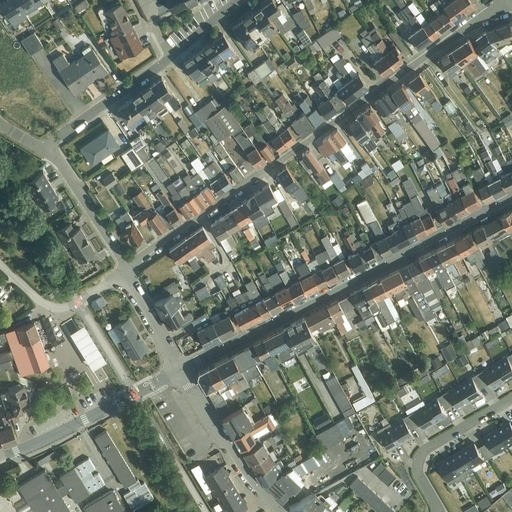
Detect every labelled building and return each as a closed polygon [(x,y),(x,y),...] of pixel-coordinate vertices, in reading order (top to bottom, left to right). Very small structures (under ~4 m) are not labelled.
[(26,15),(16,0),(6,0),(0,4),(0,5),(12,24),(26,15)] [(16,0),(26,15),(44,2),(42,0),(16,0)] [(86,0),(82,0),(74,6),(78,11),(80,13),(85,9),(84,7),(89,4),(86,0)] [(166,0),(172,11),(188,3),(186,0),(166,0)] [(270,0),(262,6),(278,29),(284,25),(281,22),(286,19),(272,0),(270,0)] [(303,0),(310,15),(316,12),(310,0),(303,0)] [(354,4),(348,7),(351,11),(362,4),(360,0),(356,0),(353,2),(354,4)] [(431,38),(408,5),(404,0),(399,0),(397,2),(401,9),(397,12),(404,22),(408,19),(415,29),(408,34),(418,48),(431,38)] [(436,27),(440,32),(454,21),(439,0),(435,0),(429,5),(434,12),(429,17),(430,18),(429,19),(434,26),(435,25),(436,27)] [(440,0),(439,0),(454,21),(466,12),(457,0),(449,0),(448,2),(446,0),(440,0)] [(457,0),(466,12),(474,6),(472,3),(476,0),(457,0)] [(408,5),(431,38),(440,32),(436,27),(435,25),(434,26),(429,19),(426,21),(412,1),(408,5)] [(112,35),(132,26),(121,3),(105,11),(103,8),(101,8),(99,9),(98,11),(103,23),(108,20),(112,30),(110,31),(112,35)] [(252,13),(269,35),(276,30),(277,32),(279,30),(278,29),(262,6),(252,13)] [(292,13),(302,29),(309,25),(300,9),(292,13)] [(343,9),(337,12),(340,18),(346,15),(343,9)] [(242,20),(259,44),(270,37),(269,35),(252,13),(242,20)] [(57,17),(52,21),(58,30),(63,26),(57,17)] [(259,44),(242,20),(232,26),(246,46),(250,44),(253,48),(259,44)] [(487,30),(502,52),(503,53),(511,47),(511,28),(510,22),(487,30)] [(369,33),(370,34),(377,29),(372,23),(366,28),(366,29),(369,33)] [(132,26),(112,35),(111,36),(121,58),(142,48),(132,26)] [(334,26),(316,38),(325,51),(330,48),(328,44),(332,41),(341,35),(334,26)] [(306,34),(302,29),(296,32),(305,45),(311,41),(306,34)] [(369,33),(366,29),(360,33),(363,37),(361,39),(372,54),(369,56),(383,74),(394,66),(370,35),(370,34),(369,33)] [(394,41),(400,37),(394,29),(388,33),(394,41)] [(502,52),(487,30),(477,37),(481,42),(476,45),(491,65),(499,59),(496,56),(502,52)] [(370,35),(394,66),(403,60),(398,54),(400,52),(393,43),(387,47),(375,31),(370,35)] [(33,32),(21,40),(30,54),(33,52),(43,46),(33,32)] [(213,41),(233,69),(236,67),(237,67),(243,63),(223,34),(213,41)] [(400,37),(394,41),(405,55),(411,51),(400,36),(400,37)] [(461,44),(484,75),(488,71),(486,68),(489,66),(469,39),(461,44)] [(104,40),(99,42),(102,49),(107,46),(104,40)] [(316,40),(308,45),(312,52),(320,47),(316,40)] [(203,48),(219,70),(233,69),(213,41),(203,48)] [(77,58),(92,79),(97,76),(98,78),(108,71),(89,44),(81,50),(84,53),(77,58)] [(453,50),(466,69),(473,78),(476,76),(478,79),(484,75),(461,44),(453,50)] [(193,54),(210,77),(211,78),(220,72),(219,70),(203,48),(193,54)] [(466,69),(453,50),(439,59),(452,77),(459,72),(460,74),(466,69)] [(287,51),(282,54),(286,59),(290,56),(287,51)] [(92,79),(77,58),(69,63),(62,53),(52,59),(76,93),(87,85),(86,83),(91,79),(92,79)] [(210,77),(193,54),(184,61),(200,84),(210,77)] [(253,68),(260,78),(274,68),(276,67),(278,65),(270,55),(268,57),(253,68)] [(340,71),(356,95),(367,86),(348,60),(346,62),(342,56),(334,63),(340,71)] [(293,57),(286,62),(290,68),(297,63),(293,57)] [(260,78),(253,68),(246,72),(254,83),(260,78)] [(274,68),(260,78),(278,104),(283,110),(292,123),(301,135),(315,125),(305,110),(301,113),(294,103),(291,105),(283,93),(280,94),(277,90),(276,91),(274,89),(271,91),(264,81),(265,80),(264,78),(270,75),(271,77),(277,72),(274,68)] [(342,84),(337,87),(336,88),(347,102),(356,95),(340,71),(336,74),(338,77),(342,84)] [(320,85),(337,109),(345,103),(336,91),(333,93),(329,87),(332,85),(333,84),(328,76),(323,79),(318,72),(313,75),(320,85)] [(418,73),(405,82),(412,91),(416,88),(428,105),(430,103),(436,111),(442,106),(418,73)] [(151,84),(168,108),(169,111),(173,108),(175,110),(181,105),(161,77),(151,84)] [(342,84),(338,77),(333,81),(337,87),(342,84)] [(462,92),(468,89),(464,82),(459,85),(462,92)] [(141,91),(154,111),(157,115),(168,108),(151,84),(141,91)] [(317,105),(326,117),(337,109),(320,85),(315,88),(324,100),(317,105)] [(432,150),(437,146),(441,143),(418,112),(414,115),(408,106),(413,102),(401,85),(391,93),(403,109),(410,118),(409,118),(432,150)] [(131,98),(141,113),(146,120),(151,116),(149,115),(154,111),(141,91),(131,98)] [(225,97),(228,102),(234,98),(237,95),(234,91),(225,97)] [(305,110),(315,125),(326,117),(317,105),(314,107),(310,100),(307,95),(302,98),(298,92),(294,95),(305,110)] [(380,97),(400,124),(405,120),(398,111),(400,109),(396,104),(388,92),(380,97)] [(194,111),(202,121),(204,119),(225,104),(228,102),(225,97),(221,100),(221,101),(215,105),(211,99),(194,111)] [(400,124),(380,97),(373,102),(382,114),(381,115),(406,151),(409,148),(403,138),(407,135),(400,124)] [(141,113),(131,98),(117,108),(128,123),(141,113)] [(450,99),(443,104),(450,114),(457,109),(450,99)] [(202,121),(194,111),(189,103),(183,107),(196,125),(202,121)] [(225,104),(204,119),(209,126),(214,133),(219,140),(231,131),(256,167),(265,161),(248,136),(243,129),(225,104)] [(261,108),(287,145),(296,139),(287,126),(286,127),(281,120),(279,122),(266,104),(261,108)] [(283,110),(278,104),(274,107),(278,113),(283,110)] [(363,110),(380,135),(385,131),(376,119),(379,117),(370,105),(363,110)] [(265,142),(274,154),(287,145),(261,108),(260,107),(254,111),(262,122),(259,124),(270,139),(265,142)] [(358,119),(364,128),(367,126),(376,138),(380,135),(363,110),(355,115),(358,119)] [(504,122),(511,118),(511,112),(503,118),(502,118),(504,122)] [(189,129),(182,119),(177,122),(184,132),(189,129)] [(202,121),(196,125),(194,126),(197,130),(203,126),(202,125),(203,124),(206,129),(209,126),(204,119),(202,121)] [(349,125),(354,133),(368,151),(376,145),(364,128),(358,119),(349,125)] [(480,119),(476,122),(481,130),(486,127),(480,119)] [(243,129),(248,136),(252,133),(262,146),(258,148),(267,159),(274,154),(265,142),(251,122),(243,129)] [(470,122),(465,126),(470,132),(474,128),(470,122)] [(301,135),(292,123),(287,126),(296,139),(301,135)] [(354,133),(349,125),(348,125),(344,128),(350,136),(354,133)] [(194,128),(188,132),(192,138),(198,134),(198,133),(194,128)] [(330,134),(348,159),(355,154),(339,131),(337,129),(330,134)] [(108,130),(81,148),(92,165),(119,146),(108,130)] [(219,140),(214,133),(209,136),(214,143),(212,145),(222,159),(219,161),(225,168),(226,168),(236,181),(243,176),(219,140)] [(133,146),(143,161),(145,160),(150,157),(143,147),(146,144),(139,134),(129,141),(133,146)] [(348,159),(330,134),(323,139),(325,142),(318,147),(324,156),(327,154),(332,161),(336,158),(341,164),(342,164),(345,168),(352,164),(348,159)] [(187,139),(180,143),(184,148),(190,144),(187,139)] [(160,140),(153,145),(157,152),(160,150),(164,147),(160,140)] [(500,176),(508,190),(511,188),(511,171),(506,161),(498,145),(492,148),(497,158),(503,170),(504,169),(506,173),(500,176)] [(143,161),(133,146),(121,154),(131,170),(143,161)] [(437,146),(432,150),(437,156),(442,153),(437,146)] [(429,148),(423,153),(426,157),(432,153),(429,148)] [(330,178),(329,176),(312,152),(309,149),(302,154),(304,157),(299,161),(306,170),(309,167),(313,172),(314,171),(318,177),(317,178),(322,184),(330,178)] [(483,173),(496,196),(508,190),(500,176),(499,173),(492,160),(487,150),(481,153),(490,170),(483,173)] [(194,166),(203,179),(206,177),(218,194),(225,190),(207,165),(204,161),(202,163),(197,157),(190,162),(194,166)] [(492,160),(499,173),(503,170),(497,158),(492,160)] [(398,160),(391,164),(394,169),(395,171),(403,167),(404,166),(400,159),(398,160)] [(207,165),(225,190),(232,185),(215,160),(207,165)] [(362,168),(360,166),(357,162),(353,165),(357,171),(362,168)] [(358,173),(362,178),(372,171),(366,162),(360,166),(362,168),(357,171),(358,173)] [(451,172),(470,210),(482,204),(475,189),(460,162),(457,163),(459,167),(450,172),(451,172)] [(191,177),(208,202),(215,197),(203,179),(194,166),(190,169),(194,175),(191,177)] [(285,166),(277,172),(299,202),(307,196),(285,166)] [(33,193),(50,182),(43,170),(37,173),(34,167),(22,174),(33,193)] [(143,173),(139,167),(133,172),(138,177),(143,173)] [(475,189),(482,204),(496,196),(483,173),(480,167),(475,169),(474,168),(471,170),(479,187),(475,189)] [(392,169),(386,173),(388,176),(391,180),(397,175),(395,171),(392,169)] [(329,176),(330,178),(342,193),(347,188),(344,185),(345,184),(336,171),(329,176)] [(454,199),(462,214),(470,210),(451,172),(446,175),(448,179),(447,179),(457,197),(454,199)] [(112,173),(102,180),(105,184),(108,188),(110,186),(118,181),(112,173)] [(362,178),(358,173),(351,178),(355,183),(357,182),(362,178)] [(185,185),(201,207),(208,202),(191,177),(188,174),(182,177),(187,184),(185,185)] [(370,175),(360,181),(364,188),(374,182),(370,175)] [(411,200),(428,232),(436,227),(432,218),(427,208),(424,210),(416,195),(418,194),(410,178),(402,182),(411,200)] [(50,182),(33,193),(44,211),(56,203),(52,198),(57,194),(50,182)] [(193,212),(177,190),(171,182),(166,186),(172,195),(170,196),(186,218),(193,212)] [(124,192),(118,183),(113,187),(119,196),(124,192)] [(439,193),(453,219),(462,214),(454,199),(450,192),(447,193),(442,183),(435,186),(439,193)] [(155,209),(166,224),(169,229),(182,220),(161,189),(156,184),(151,187),(162,203),(155,209)] [(253,194),(265,216),(266,215),(275,210),(270,202),(277,198),(268,184),(262,188),(262,189),(253,194)] [(177,190),(193,212),(201,207),(185,185),(177,190)] [(439,193),(435,186),(426,191),(443,224),(453,219),(439,193)] [(166,224),(155,209),(142,190),(133,197),(142,209),(135,214),(143,224),(144,223),(146,224),(148,222),(148,220),(149,220),(157,231),(158,230),(160,230),(162,229),(162,227),(166,224)] [(242,202),(253,223),(265,216),(253,194),(242,202)] [(336,197),(331,201),(336,207),(341,203),(336,197)] [(69,199),(64,202),(68,208),(73,206),(69,199)] [(285,199),(278,203),(291,227),(297,223),(291,213),(292,213),(285,199)] [(392,250),(384,236),(365,199),(356,203),(366,224),(369,222),(378,239),(369,244),(377,258),(392,250)] [(384,236),(392,250),(410,241),(397,214),(390,200),(382,204),(387,213),(391,211),(393,215),(391,216),(394,221),(387,225),(391,232),(384,236)] [(397,214),(410,241),(418,237),(409,220),(401,204),(399,200),(395,202),(400,212),(397,214)] [(409,220),(418,237),(428,232),(411,200),(401,204),(409,220)] [(232,209),(243,230),(250,242),(255,239),(253,236),(256,234),(253,228),(255,226),(253,223),(242,202),(232,209)] [(243,230),(232,209),(211,224),(231,260),(232,261),(237,259),(232,252),(234,251),(231,247),(236,244),(230,233),(235,229),(238,233),(243,230)] [(511,210),(502,216),(511,235),(511,210)] [(125,225),(120,228),(125,236),(126,235),(132,244),(142,237),(126,212),(120,216),(125,225)] [(432,218),(436,227),(441,224),(438,218),(437,215),(432,218)] [(125,225),(120,216),(115,219),(120,228),(125,225)] [(491,239),(502,260),(511,254),(511,235),(502,216),(489,222),(496,236),(491,239)] [(70,223),(56,232),(66,248),(69,246),(79,262),(95,253),(80,228),(75,231),(70,223)] [(309,224),(302,227),(303,230),(304,232),(312,229),(309,224)] [(502,260),(491,239),(484,225),(474,230),(483,246),(488,244),(491,250),(490,251),(496,263),(502,260)] [(194,232),(209,256),(215,253),(210,246),(214,243),(202,227),(194,232)] [(358,252),(353,242),(347,230),(344,232),(346,236),(344,238),(352,254),(347,256),(354,270),(364,264),(358,252)] [(462,236),(476,262),(480,268),(484,265),(481,259),(485,257),(472,231),(462,236)] [(186,238),(197,255),(199,253),(205,261),(210,258),(209,256),(194,232),(186,238)] [(326,249),(340,277),(350,272),(336,244),(332,246),(326,234),(320,238),(326,249)] [(358,252),(364,264),(377,258),(369,244),(363,234),(360,235),(361,238),(366,248),(358,252)] [(275,235),(264,241),(266,245),(277,239),(275,235)] [(454,241),(461,255),(465,253),(471,265),(476,262),(462,236),(454,241)] [(177,244),(186,257),(194,269),(199,265),(194,257),(197,255),(186,238),(177,244)] [(353,242),(358,252),(366,248),(361,238),(353,242)] [(445,245),(459,272),(465,270),(458,257),(461,255),(454,241),(445,245)] [(336,244),(350,272),(352,271),(338,243),(336,244)] [(186,257),(177,244),(169,250),(178,263),(186,257)] [(436,250),(447,271),(451,269),(454,275),(459,272),(445,245),(436,250)] [(305,261),(319,288),(329,283),(316,259),(314,260),(314,262),(315,264),(312,265),(304,249),(300,251),(305,261)] [(316,259),(329,283),(340,277),(326,249),(314,255),(316,259)] [(442,281),(444,285),(446,289),(454,285),(447,271),(436,250),(427,254),(442,281)] [(418,259),(438,297),(443,295),(439,288),(444,285),(442,281),(427,254),(418,259)] [(299,279),(306,294),(319,288),(305,261),(298,265),(293,255),(287,258),(292,267),(296,265),(302,278),(299,279)] [(420,287),(431,309),(434,307),(436,311),(443,307),(438,297),(418,259),(407,265),(419,288),(420,287)] [(279,270),(295,300),(306,294),(299,279),(292,283),(281,261),(276,264),(279,270)] [(398,269),(421,314),(431,309),(420,287),(419,288),(407,265),(398,269)] [(379,279),(387,293),(388,294),(392,292),(400,307),(406,303),(409,302),(418,320),(424,318),(421,314),(398,269),(379,279)] [(263,298),(271,312),(283,306),(274,291),(271,286),(266,276),(263,270),(257,273),(263,284),(261,285),(266,294),(268,293),(269,295),(263,298)] [(266,276),(271,286),(279,282),(281,287),(274,291),(283,306),(295,300),(279,270),(266,276)] [(214,279),(220,289),(227,285),(221,275),(214,279)] [(469,276),(464,279),(467,285),(472,283),(469,276)] [(248,290),(263,316),(271,312),(263,298),(260,300),(254,290),(256,289),(251,280),(249,282),(247,278),(243,280),(248,290)] [(368,285),(382,313),(389,310),(382,296),(387,293),(379,279),(368,285)] [(161,315),(177,306),(184,301),(181,296),(180,297),(177,291),(183,288),(179,281),(175,283),(174,281),(165,286),(166,289),(161,291),(165,297),(154,303),(161,315)] [(367,303),(373,314),(378,323),(382,331),(389,327),(388,324),(382,313),(368,285),(362,288),(369,302),(367,303)] [(201,288),(204,299),(210,295),(205,286),(205,287),(201,288)] [(195,288),(193,290),(199,301),(204,299),(201,288),(199,288),(195,288)] [(350,294),(356,306),(363,319),(373,314),(367,303),(369,302),(362,288),(350,294)] [(241,294),(256,320),(263,316),(248,290),(241,294)] [(227,301),(236,318),(242,327),(249,324),(234,297),(231,292),(225,295),(228,301),(227,301)] [(382,313),(388,324),(396,319),(398,322),(401,320),(388,294),(387,293),(382,296),(389,310),(382,313)] [(234,297),(249,324),(256,320),(241,294),(234,297)] [(337,301),(344,312),(349,309),(350,308),(351,310),(355,307),(355,306),(356,306),(350,294),(337,301)] [(100,298),(92,303),(96,310),(105,305),(100,298)] [(209,318),(212,323),(221,338),(237,330),(232,320),(236,318),(227,301),(224,302),(227,307),(225,308),(226,310),(218,314),(217,312),(209,317),(209,318)] [(327,306),(336,324),(341,333),(352,328),(348,321),(344,312),(337,301),(327,306)] [(177,306),(161,315),(168,327),(179,321),(181,326),(185,324),(193,319),(190,313),(183,317),(177,306)] [(304,318),(310,330),(317,326),(320,332),(336,324),(327,306),(304,318)] [(344,312),(348,321),(354,318),(349,309),(344,312)] [(108,331),(107,331),(115,344),(121,340),(132,358),(147,349),(128,318),(127,319),(125,319),(124,319),(122,320),(121,322),(114,327),(108,331)] [(212,323),(209,318),(196,325),(198,330),(212,323)] [(288,337),(297,354),(318,344),(310,330),(304,318),(293,323),(283,329),(288,337)] [(193,319),(185,324),(187,330),(196,325),(193,319)] [(365,324),(363,319),(356,323),(358,328),(365,324)] [(11,350),(14,358),(21,376),(43,368),(47,367),(49,366),(34,323),(33,323),(0,334),(0,342),(2,342),(8,340),(11,350)] [(82,323),(69,332),(91,367),(104,359),(82,323)] [(212,323),(198,330),(196,331),(205,347),(221,338),(212,323)] [(498,325),(489,330),(492,337),(501,332),(498,325)] [(262,339),(270,353),(275,350),(281,361),(282,362),(297,354),(288,337),(283,329),(262,339)] [(488,329),(482,332),(486,339),(491,336),(488,329)] [(475,343),(473,339),(472,338),(466,341),(463,334),(459,337),(466,350),(476,345),(475,343)] [(475,343),(476,345),(482,342),(478,336),(473,339),(475,343)] [(248,346),(256,360),(263,356),(271,369),(277,365),(270,353),(262,339),(248,346)] [(243,376),(246,381),(261,372),(255,361),(256,360),(248,346),(232,355),(243,376)] [(453,346),(444,351),(448,359),(455,355),(457,354),(453,346)] [(371,367),(381,362),(375,349),(365,354),(371,367)] [(0,362),(14,358),(11,350),(0,353),(0,362)] [(495,363),(505,381),(511,376),(511,352),(495,363)] [(465,354),(455,359),(460,367),(469,362),(465,354)] [(215,364),(226,381),(236,375),(238,379),(243,376),(232,355),(215,364)] [(438,356),(430,360),(434,367),(442,363),(438,356)] [(8,363),(0,365),(0,367),(2,373),(11,371),(8,363)] [(479,377),(484,386),(490,383),(493,388),(505,381),(495,363),(477,373),(479,377)] [(215,384),(225,399),(249,385),(246,381),(243,376),(238,379),(230,384),(231,387),(230,387),(226,381),(215,364),(206,369),(215,384)] [(356,364),(351,367),(359,382),(357,383),(358,385),(360,384),(362,387),(360,388),(361,390),(363,389),(364,392),(363,393),(364,395),(365,395),(366,396),(362,398),(361,396),(353,400),(354,402),(352,403),(356,409),(374,399),(356,364)] [(418,367),(413,370),(417,377),(428,371),(424,364),(419,366),(420,368),(419,369),(418,367)] [(285,370),(287,376),(296,373),(294,367),(285,370)] [(439,367),(432,372),(435,378),(443,374),(439,367)] [(215,384),(206,369),(205,369),(199,373),(197,377),(214,405),(225,399),(215,384)] [(343,390),(340,385),(334,375),(331,376),(328,371),(322,375),(345,417),(355,412),(343,390)] [(460,383),(470,401),(482,394),(479,389),(484,386),(479,377),(477,373),(460,383)] [(428,374),(422,377),(425,383),(431,380),(428,374)] [(403,376),(397,380),(399,385),(406,381),(403,376)] [(340,385),(343,390),(349,386),(347,381),(340,385)] [(395,381),(384,387),(388,393),(399,387),(395,381)] [(8,416),(10,422),(18,420),(16,415),(17,415),(16,412),(22,410),(20,404),(25,403),(27,397),(24,386),(21,387),(19,383),(8,387),(9,391),(2,394),(0,394),(8,416)] [(442,394),(449,406),(455,403),(458,408),(470,401),(460,383),(442,394)] [(404,387),(396,392),(399,397),(407,393),(404,387)] [(289,388),(284,391),(289,401),(295,398),(289,388)] [(430,413),(435,422),(447,415),(444,409),(449,406),(442,394),(425,404),(430,413)] [(225,399),(214,405),(222,418),(232,411),(225,399)] [(268,404),(262,408),(266,414),(272,410),(268,404)] [(409,418),(414,427),(420,424),(423,429),(435,422),(430,413),(425,404),(407,414),(409,418)] [(232,411),(222,418),(232,436),(254,422),(244,405),(232,411)] [(254,422),(232,436),(243,454),(261,442),(258,436),(275,426),(274,425),(277,423),(272,414),(271,412),(266,415),(254,422)] [(315,424),(312,425),(314,429),(317,428),(317,429),(331,421),(327,413),(313,421),(315,424)] [(390,425),(400,442),(412,435),(409,430),(414,427),(409,418),(407,414),(390,425)] [(10,422),(8,416),(2,418),(5,425),(2,426),(2,425),(0,425),(0,447),(17,441),(16,439),(10,422)] [(384,426),(389,423),(385,417),(380,420),(384,426)] [(335,422),(315,434),(321,445),(342,433),(335,422)] [(498,429),(508,447),(511,444),(511,425),(510,422),(498,429)] [(389,423),(384,426),(377,431),(388,450),(400,442),(390,425),(389,423)] [(483,445),(490,457),(508,447),(498,429),(485,436),(488,442),(483,445)] [(106,430),(95,437),(125,487),(127,485),(130,490),(123,495),(133,510),(153,498),(144,482),(141,484),(138,479),(136,480),(106,430)] [(261,442),(243,454),(249,464),(269,453),(266,447),(271,444),(274,449),(278,447),(275,442),(272,436),(261,442)] [(467,458),(472,467),(490,457),(483,445),(478,448),(475,443),(462,450),(467,458)] [(290,468),(264,484),(282,501),(292,491),(294,492),(303,481),(299,477),(328,459),(322,449),(303,460),(296,464),(290,468)] [(450,457),(463,479),(468,475),(467,474),(474,470),(472,467),(467,458),(462,450),(450,457)] [(54,451),(38,461),(40,465),(57,455),(54,451)] [(269,453),(274,461),(277,459),(272,451),(269,453)] [(269,453),(249,464),(255,474),(274,462),(274,461),(269,453)] [(296,464),(303,460),(300,454),(293,458),(296,464)] [(463,479),(450,457),(438,464),(449,484),(456,480),(457,482),(463,479)] [(28,502),(34,511),(70,511),(61,496),(68,491),(75,502),(89,494),(88,493),(104,484),(98,473),(93,476),(90,471),(95,468),(89,458),(59,476),(64,484),(56,488),(45,470),(18,486),(28,502)] [(274,462),(255,474),(257,478),(264,484),(290,468),(288,463),(283,466),(279,459),(274,462)] [(380,462),(372,471),(388,485),(396,477),(387,469),(380,462)] [(198,464),(190,469),(206,494),(212,490),(219,501),(213,506),(217,511),(223,508),(225,511),(239,511),(246,507),(244,503),(246,502),(243,498),(246,496),(241,498),(227,475),(231,472),(231,471),(229,473),(226,468),(224,470),(222,466),(205,476),(202,471),(198,464)] [(395,511),(357,476),(350,485),(379,511),(395,511)] [(503,483),(496,487),(499,493),(506,489),(503,483)] [(125,511),(111,489),(83,506),(86,511),(125,511)] [(511,492),(509,489),(502,495),(511,507),(511,506),(511,492)] [(293,511),(294,511),(317,495),(315,493),(289,507),(293,511)] [(317,495),(294,511),(335,511),(332,509),(337,503),(329,496),(325,498),(320,494),(317,495)] [(487,495),(478,500),(482,508),(492,503),(487,495)] [(34,511),(28,502),(18,508),(19,511),(34,511)]
